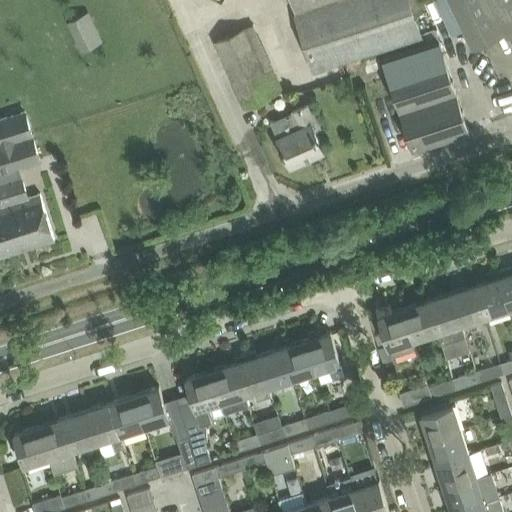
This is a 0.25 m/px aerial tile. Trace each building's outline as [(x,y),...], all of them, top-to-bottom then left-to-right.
[(291,0),(315,71),(422,35),(409,0),(291,0)] [(511,0),(450,0),(473,48),(482,44),(511,29),(511,0)] [(87,13),(69,21),(74,31),(92,22),(87,13)] [(99,36),(92,22),(74,31),(80,45),(99,36)] [(215,41),(245,106),(284,89),(255,23),(215,41)] [(413,149),(470,130),(440,40),(383,59),(413,149)] [(291,165),(324,150),(314,129),(319,126),(309,104),(271,121),(291,165)] [(0,255),(13,252),(5,228),(3,229),(0,219),(0,205),(28,196),(22,176),(21,177),(18,166),(20,165),(40,159),(40,157),(33,135),(25,111),(0,118),(0,255)] [(28,196),(0,205),(0,219),(3,229),(5,228),(13,252),(55,238),(41,193),(28,196)] [(511,265),(499,270),(500,275),(510,307),(511,313),(511,265)] [(486,315),(510,307),(500,275),(476,283),(486,315)] [(462,322),(486,315),(476,283),(452,291),(462,322)] [(467,336),(462,322),(452,291),(428,298),(438,330),(439,330),(443,344),(467,336)] [(414,338),(438,330),(428,298),(404,306),(414,338)] [(392,355),(411,349),(417,348),(414,338),(404,306),(379,314),(392,355)] [(331,329),(307,337),(317,369),(321,383),(346,375),(342,361),(331,329)] [(293,377),(317,369),(307,337),(283,345),(293,377)] [(269,385),(293,377),(283,345),(259,353),(269,385)] [(237,360),(235,361),(245,392),(254,389),(257,399),(272,394),(269,385),(259,353),(257,354),(256,348),(241,353),(243,358),(237,360)] [(504,372),(511,369),(511,358),(501,362),(504,372)] [(235,361),(211,368),(221,400),(225,412),(249,404),(245,392),(235,361)] [(481,380),(504,372),(501,362),(477,370),(481,380)] [(199,462),(212,459),(206,440),(208,439),(207,422),(215,419),(211,404),(221,400),(211,368),(186,376),(194,399),(180,404),(190,433),(199,462)] [(457,388),(481,380),(477,370),(453,377),(457,388)] [(453,377),(429,385),(433,395),(457,388),(453,377)] [(502,415),(511,411),(502,381),(492,384),(502,415)] [(429,382),(400,391),(404,405),(433,395),(429,385),(429,382)] [(145,425),(170,417),(160,385),(135,393),(145,425)] [(121,433),(145,425),(135,393),(111,401),(121,433)] [(126,447),(121,433),(111,401),(87,408),(97,440),(111,436),(116,450),(126,447)] [(335,408),(331,409),(334,420),(339,418),(358,412),(357,410),(356,407),(354,402),(335,408)] [(430,438),(461,428),(453,404),(422,414),(430,438)] [(74,448),(97,440),(87,408),(63,416),(74,448)] [(310,427),(334,420),(331,409),(306,417),(310,427)] [(509,438),(511,436),(511,411),(502,415),(509,438)] [(79,466),(74,448),(63,416),(39,424),(50,456),(56,473),(79,466)] [(286,435),(310,427),(306,417),(282,425),(286,435)] [(340,437),(345,436),(364,429),(360,419),(336,427),(340,437)] [(25,464),(44,458),(50,456),(39,424),(15,432),(25,464)] [(282,425),(258,432),(262,443),(286,435),(282,425)] [(315,445),(340,437),(336,427),(312,435),(315,445)] [(438,462),(469,452),(461,428),(430,438),(438,462)] [(238,450),(262,443),(258,432),(234,440),(238,450)] [(184,456),(158,465),(162,475),(187,466),(199,462),(190,433),(178,437),(182,452),(184,456)] [(291,453),(315,445),(312,435),(288,443),(291,453)] [(271,473),(295,465),(291,453),(288,443),(264,450),(267,461),(271,473)] [(243,468),(267,461),(264,450),(240,458),(243,468)] [(445,486),(476,476),(469,452),(438,462),(445,486)] [(219,476),(243,468),(240,458),(216,466),(219,476)] [(138,483),(162,475),(158,465),(135,472),(138,483)] [(197,485),(220,478),(219,476),(216,466),(193,473),(197,485)] [(453,510),(484,500),(500,495),(492,471),(476,476),(445,486),(453,510)] [(114,491),(138,483),(135,472),(110,480),(114,491)] [(201,497),(223,489),(220,478),(197,485),(201,497)] [(362,511),(386,511),(390,511),(380,479),(355,487),(362,511)] [(90,498),(114,491),(110,480),(86,488),(90,498)] [(132,507),(154,499),(151,487),(128,494),(132,507)] [(336,511),(362,511),(355,487),(331,495),(336,511)] [(66,506),(90,498),(86,488),(62,496),(66,506)] [(204,508),(227,501),(223,489),(201,497),(204,508)] [(310,511),(307,503),(303,490),(279,498),(283,510),(283,511),(310,511)] [(36,511),(47,511),(56,509),(66,506),(62,496),(61,493),(52,496),(33,502),(36,511)] [(310,511),(336,511),(331,495),(307,503),(310,511)] [(453,511),(505,511),(500,495),(484,500),(453,510),(453,511)] [(133,511),(157,511),(159,511),(154,499),(132,507),(133,511)] [(205,511),(230,511),(227,501),(204,508),(205,511)] [(112,505),(112,506),(113,511),(125,511),(123,502),(122,502),(112,505)]
